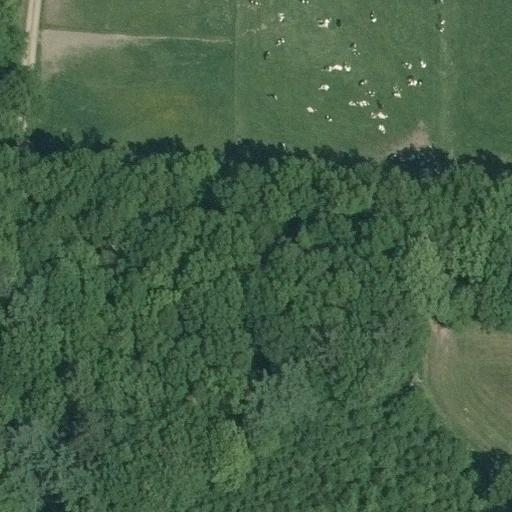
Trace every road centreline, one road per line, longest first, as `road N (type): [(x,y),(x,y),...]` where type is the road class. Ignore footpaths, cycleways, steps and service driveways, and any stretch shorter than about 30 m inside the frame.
road 1 (track): [(0,232),(511,267)]
road 2 (track): [(15,234),(33,0)]
